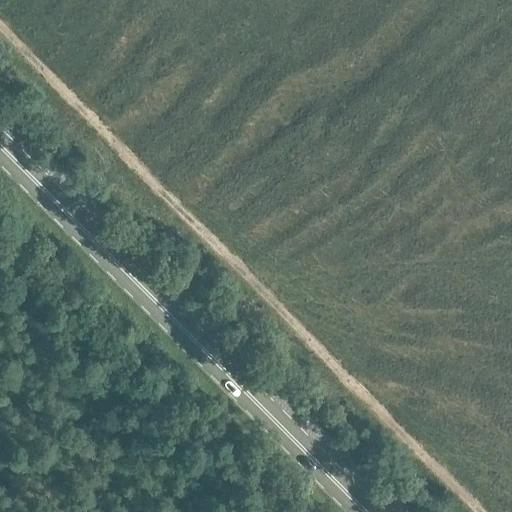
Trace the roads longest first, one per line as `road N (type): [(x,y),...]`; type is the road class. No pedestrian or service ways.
road 1 (track): [(0,29),(480,511)]
road 2 (primary): [(366,511),(0,145)]
